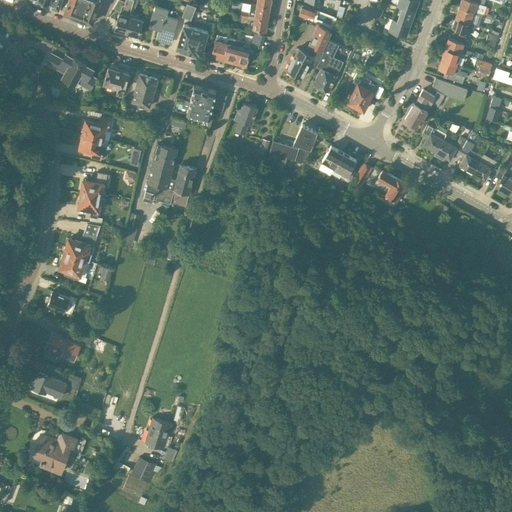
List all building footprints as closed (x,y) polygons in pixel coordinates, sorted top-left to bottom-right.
[(49,2),(47,6),(59,10),(62,0),(50,0),(49,2)] [(68,0),(64,12),(78,17),(84,0),(68,0)] [(84,0),(78,17),(92,22),(100,0),(84,0)] [(130,12),(133,0),(126,0),(125,4),(123,4),(120,12),(117,20),(115,19),(111,32),(122,36),(124,31),(125,31),(130,15),(131,13),(130,12)] [(392,0),(392,2),(397,4),(415,10),(418,0),(392,0)] [(472,0),(461,0),(459,6),(474,11),(482,13),(484,14),(487,5),(484,4),(485,0),(478,0),(478,2),(472,0)] [(196,5),(187,2),(182,15),(191,19),(196,5)] [(242,10),(241,13),(249,15),(249,12),(256,13),(255,16),(268,18),(270,6),(257,4),(251,3),(249,11),(242,10)] [(411,22),(415,10),(397,4),(393,16),(411,22)] [(170,42),(177,18),(169,16),(171,9),(157,5),(151,24),(164,27),(160,40),(170,42)] [(459,6),(455,17),(470,22),(475,24),(478,25),(482,13),(474,11),(459,6)] [(302,8),(299,16),(304,18),(307,9),(302,8)] [(354,22),(357,16),(347,11),(344,17),(354,22)] [(134,16),(135,14),(131,13),(130,15),(125,31),(139,36),(144,19),(134,16)] [(250,20),(249,27),(253,28),(253,29),(266,31),(268,18),(255,16),(255,19),(254,20),(254,21),(250,20)] [(407,34),(411,22),(393,16),(389,28),(407,34)] [(455,17),(452,26),(459,29),(459,31),(458,31),(467,34),(467,33),(466,33),(467,31),(472,33),(475,24),(470,22),(455,17)] [(202,54),(208,31),(184,24),(178,46),(180,47),(179,48),(200,54),(200,53),(202,54)] [(298,47),(286,69),(300,77),(309,62),(316,65),(322,51),(331,31),(319,25),(310,46),(316,48),(312,54),(308,52),(298,47)] [(489,31),(485,43),(494,46),(498,35),(489,31)] [(224,41),(225,38),(217,36),(217,39),(216,39),(212,55),(223,58),(228,42),(224,41)] [(230,36),(228,42),(223,58),(235,61),(239,45),(241,40),(241,39),(230,36)] [(348,36),(345,42),(352,45),(355,40),(348,36)] [(253,37),(251,44),(261,47),(263,40),(253,37)] [(448,37),(445,47),(466,54),(473,56),(474,52),(461,47),(463,42),(448,37)] [(346,61),(351,50),(329,39),(323,50),(316,66),(319,68),(312,83),(328,91),(343,60),(346,61)] [(251,49),(252,46),(244,44),(245,41),(241,40),(239,45),(235,61),(235,62),(246,65),(251,49)] [(445,47),(441,58),(455,62),(456,63),(462,65),(466,54),(445,47)] [(356,63),(360,54),(355,52),(352,61),(356,63)] [(52,53),(47,62),(65,72),(63,76),(75,83),(76,81),(90,89),(96,77),(90,73),(93,68),(86,63),(74,57),(73,58),(66,54),(63,59),(52,53)] [(477,57),(475,62),(476,65),(479,66),(477,70),(488,74),(492,62),(477,57)] [(441,58),(438,67),(453,72),(466,76),(467,72),(454,67),(456,63),(455,62),(441,58)] [(110,61),(103,83),(113,86),(113,87),(118,88),(116,94),(122,96),(131,66),(117,62),(117,64),(110,61)] [(511,83),(511,76),(507,75),(509,71),(497,66),(493,77),(511,83)] [(140,73),(132,101),(150,106),(158,79),(140,73)] [(357,82),(348,101),(364,109),(377,84),(361,76),(358,82),(357,82)] [(464,101),(468,88),(435,77),(432,86),(444,94),(464,101)] [(480,80),(477,89),(480,90),(483,91),(485,82),(482,81),(480,80)] [(176,97),(174,109),(187,112),(187,113),(186,119),(188,119),(187,124),(210,129),(214,113),(210,112),(216,90),(194,84),(191,100),(177,96),(176,97)] [(429,103),(433,95),(422,88),(418,95),(418,96),(414,102),(413,101),(403,118),(416,126),(426,109),(424,108),(428,102),(429,103)] [(438,106),(444,95),(438,90),(431,102),(438,106)] [(239,119),(235,131),(245,134),(249,123),(251,123),(256,107),(255,106),(255,105),(251,103),(251,105),(244,102),(242,108),(239,107),(235,118),(239,119)] [(491,106),(487,117),(497,120),(500,109),(491,106)] [(157,109),(155,118),(160,120),(163,111),(157,109)] [(82,127),(81,131),(82,132),(82,134),(103,138),(109,139),(111,131),(107,130),(110,117),(101,115),(99,121),(86,118),(84,126),(82,127)] [(173,115),(170,124),(185,129),(188,120),(173,115)] [(273,140),(270,151),(306,162),(310,147),(317,130),(303,124),(294,142),(293,145),(292,146),(273,140)] [(443,138),(445,133),(429,124),(425,131),(428,133),(423,143),(435,150),(443,138)] [(81,141),(79,148),(93,151),(92,156),(101,158),(104,147),(101,147),(103,138),(82,134),(82,135),(80,135),(79,139),(81,141)] [(436,151),(434,154),(443,159),(445,156),(449,158),(454,150),(459,152),(462,146),(466,139),(460,136),(456,142),(451,139),(449,142),(449,141),(443,138),(435,150),(436,151)] [(266,153),(270,140),(263,138),(259,152),(266,153)] [(467,138),(462,146),(459,152),(464,155),(459,164),(473,172),(482,155),(472,149),(475,143),(467,138)] [(170,201),(171,197),(174,188),(173,188),(176,178),(170,176),(178,147),(158,142),(147,181),(149,182),(144,199),(152,201),(153,197),(170,201)] [(331,144),(322,161),(334,168),(344,151),(331,144)] [(503,145),(499,152),(507,156),(511,148),(503,145)] [(136,148),(133,162),(138,163),(142,149),(136,148)] [(332,172),(332,173),(339,177),(341,174),(345,177),(347,174),(352,177),(355,170),(351,168),(356,158),(344,151),(334,168),(332,172)] [(482,155),(473,172),(484,178),(489,168),(492,170),(498,161),(484,152),(482,155)] [(237,162),(229,159),(222,174),(230,178),(237,162)] [(362,185),(373,166),(364,161),(353,179),(362,185)] [(190,192),(197,167),(180,162),(176,178),(173,188),(174,188),(171,197),(187,201),(190,192)] [(392,208),(397,200),(406,183),(395,176),(396,175),(383,168),(378,177),(390,184),(385,193),(386,194),(382,201),(392,208)] [(127,170),(126,176),(128,178),(135,180),(137,172),(129,170),(127,170)] [(80,187),(80,190),(81,192),(81,193),(102,197),(104,182),(108,183),(110,172),(98,171),(97,180),(83,178),(82,185),(80,187)] [(503,173),(497,185),(511,194),(511,191),(511,176),(510,175),(509,176),(503,173)] [(79,195),(78,199),(79,200),(78,207),(92,209),(91,216),(98,217),(99,210),(100,206),(104,206),(105,197),(102,197),(81,193),(80,194),(79,195)] [(132,213),(129,225),(136,227),(139,215),(132,213)] [(64,247),(63,250),(64,251),(64,252),(86,259),(95,262),(98,251),(93,250),(97,236),(84,232),(83,231),(81,239),(76,237),(75,238),(69,236),(66,246),(64,247)] [(175,259),(176,248),(169,247),(168,258),(175,259)] [(61,259),(59,267),(65,269),(64,274),(86,281),(87,277),(89,271),(94,273),(97,263),(95,262),(86,259),(64,252),(63,254),(61,255),(60,258),(61,259)] [(103,266),(101,276),(110,278),(112,268),(103,266)] [(70,294),(70,297),(52,290),(50,295),(49,295),(48,295),(47,296),(46,297),(46,298),(45,299),(45,301),(46,302),(47,303),(47,304),(57,307),(56,310),(71,315),(78,297),(70,294)] [(47,348),(44,355),(57,360),(60,352),(74,358),(80,344),(64,337),(52,331),(45,347),(47,348)] [(93,335),(83,331),(79,341),(89,345),(93,335)] [(61,397),(66,382),(52,377),(53,376),(39,371),(33,388),(46,393),(46,391),(61,397)] [(70,379),(68,385),(78,389),(80,383),(70,379)] [(169,445),(172,436),(168,435),(172,422),(153,416),(145,442),(164,447),(165,444),(169,445)] [(71,452),(77,436),(61,431),(58,439),(41,433),(33,455),(42,458),(40,464),(61,472),(68,451),(71,452)] [(138,457),(130,475),(146,482),(154,464),(138,457)] [(0,500),(6,503),(12,484),(4,481),(4,480),(2,480),(5,472),(0,470),(0,500)]
